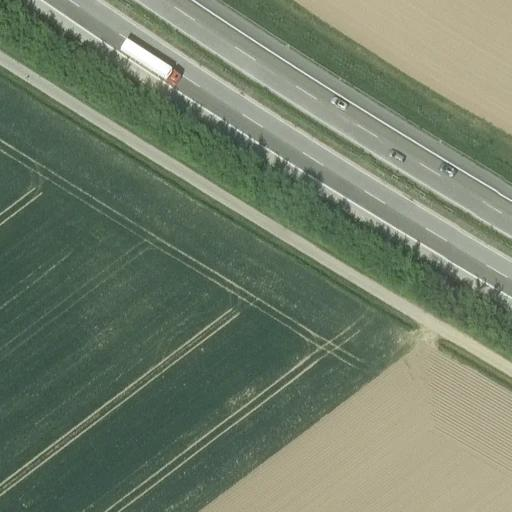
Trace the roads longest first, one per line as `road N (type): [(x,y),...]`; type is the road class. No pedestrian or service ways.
road 1 (unclassified): [(0,56),(511,371)]
road 2 (motorway): [(64,0),(511,283)]
road 3 (motorway): [(511,222),(153,0)]
